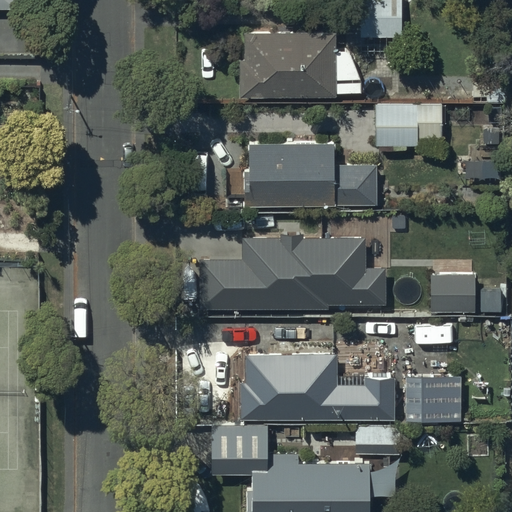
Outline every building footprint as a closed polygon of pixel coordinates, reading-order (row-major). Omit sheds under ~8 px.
[(358,0),(359,36),(400,36),(399,0),(358,0)] [(347,49),(335,48),(335,31),(243,31),(243,59),(237,59),(237,96),(335,96),(335,92),(360,92),(360,77),(347,49)] [(441,103),(374,103),(375,144),(415,144),(415,148),(441,148),(441,103)] [(332,142),(248,143),(247,174),(243,174),(243,204),(375,202),(375,162),(332,162),(332,142)] [(503,159),(454,159),(454,180),(500,179),(500,162),(503,162),(503,159)] [(241,258),(199,258),(198,308),(326,307),(326,302),(384,301),(384,268),(364,268),(364,235),(304,236),(304,232),(280,232),(280,237),(241,237),(241,258)] [(473,272),(430,272),(431,310),(473,310),(473,272)] [(244,380),(240,380),(240,418),(460,420),(459,375),(335,374),(335,353),(244,354),(244,380)] [(399,423),(354,423),(354,452),(399,451),(399,425),(399,423)] [(265,424),(211,424),(210,473),(249,473),(249,488),(245,488),(244,511),(367,511),(367,461),(297,461),(297,452),(265,452),(265,424)]
